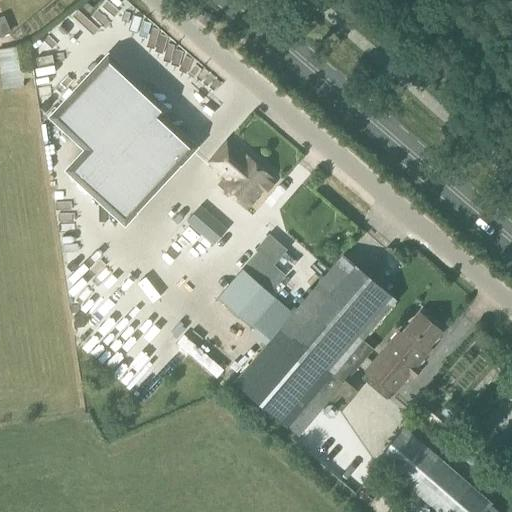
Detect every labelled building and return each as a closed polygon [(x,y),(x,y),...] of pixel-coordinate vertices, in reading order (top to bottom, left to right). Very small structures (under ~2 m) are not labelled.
[(4,17),(0,19),(0,38),(11,34),(4,17)] [(85,150),(66,171),(125,225),(197,147),(163,116),(168,111),(108,55),(47,115),(85,150)] [(270,183),(272,180),(227,141),(208,163),(216,170),(212,174),(217,178),(221,175),(227,180),(221,187),(247,209),(264,189),(267,191),(272,185),(270,183)] [(186,223),(213,246),(228,229),(201,206),(186,223)] [(285,276),(274,265),(287,250),(269,235),(256,250),(258,252),(242,271),(270,294),(285,276)] [(337,387),(372,348),(363,339),(396,300),(342,254),(280,328),(296,342),(292,346),(318,384),(331,376),(337,387)] [(242,271),(242,270),(217,299),(255,332),(268,317),(281,303),(270,294),(242,271)] [(443,332),(420,313),(402,334),(400,332),(367,372),(369,374),(365,379),(389,399),(393,394),(395,395),(428,355),(426,353),(443,332)] [(173,315),(165,326),(177,336),(186,325),(173,315)] [(431,368),(449,382),(473,351),(455,337),(431,368)] [(201,439),(214,461),(304,408),(291,387),(201,439)] [(482,511),(490,503),(402,428),(374,460),(411,492),(402,502),(413,511),(482,511)] [(335,459),(348,465),(354,453),(340,447),(335,459)]
